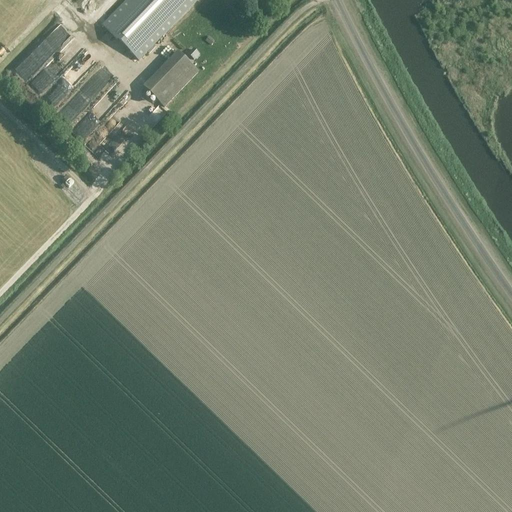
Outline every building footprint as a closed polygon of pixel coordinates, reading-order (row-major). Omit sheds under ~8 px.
[(139,61),(197,0),(127,0),(102,26),(139,61)] [(66,39),(40,67),(42,69),(29,84),(34,89),(47,75),(52,80),(48,84),(56,91),(83,63),(78,58),(82,54),(66,39)] [(193,49),(188,54),(194,60),(200,55),(193,49)] [(164,51),(137,82),(146,90),(156,78),(157,79),(175,60),(164,51)] [(80,87),(90,96),(103,82),(93,73),(80,87)] [(109,84),(69,130),(80,139),(120,93),(109,84)] [(165,112),(159,107),(154,113),(160,118),(165,112)] [(98,143),(92,146),(96,156),(103,153),(98,143)] [(67,202),(79,192),(67,177),(55,186),(67,202)]
